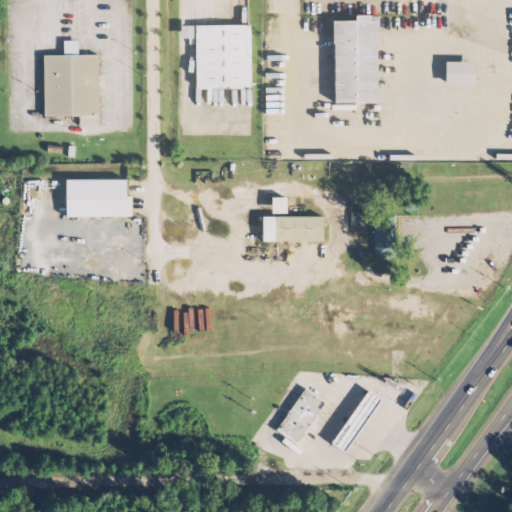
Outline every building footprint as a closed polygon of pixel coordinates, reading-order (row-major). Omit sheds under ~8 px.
[(331,20),(355,20),(355,14),(369,14),(369,20),(377,20),(377,102),(332,102),(331,20)] [(249,25),(250,87),(196,88),(195,25),(249,25)] [(42,54),(62,54),(62,40),(77,39),(77,56),(98,55),(99,125),(79,125),(78,115),(43,116),(42,54)] [(445,61),(474,61),(474,84),(445,84),(445,61)] [(66,179),(127,179),(128,216),(66,217),(66,179)] [(282,197),(267,197),(267,214),(283,214),(282,197)] [(373,229),(373,256),(395,256),(396,214),(367,214),(367,229),(373,229)] [(261,216),(322,215),(323,240),(262,241),(261,216)] [(304,386),(325,401),(320,408),(309,424),(296,442),(276,428),(304,386)] [(320,408),(343,425),(368,389),(380,398),(343,449),(309,424),(320,408)]
